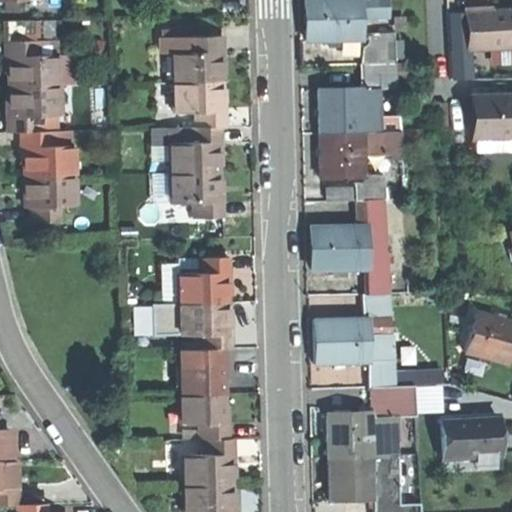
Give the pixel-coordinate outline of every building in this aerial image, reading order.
[(304,41),(357,40),(357,19),(385,19),(384,0),(302,0),(303,19),(304,41)] [(466,13),(468,50),(491,48),(511,47),(511,10),(489,11),(466,13)] [(34,34),(38,34),(38,21),(3,22),(3,35),(34,34)] [(357,52),(358,66),(395,65),(392,32),(363,33),(364,44),(357,52)] [(158,51),(170,50),(193,50),(193,35),(190,35),(160,36),(158,36),(158,51)] [(224,35),(193,35),(193,50),(170,50),(170,82),(220,81),(220,63),(220,51),(224,51),(224,35)] [(9,86),(56,85),(55,55),(35,56),(34,41),(3,42),(4,58),(8,58),(9,70),(9,86)] [(55,41),(34,41),(35,56),(55,55),(55,41)] [(511,62),(511,47),(491,48),(492,63),(511,62)] [(452,80),(471,79),(470,55),(459,56),(459,51),(450,51),(452,80)] [(73,55),(55,55),(56,85),(74,85),(73,55)] [(358,66),(359,89),(360,133),(378,132),(378,118),(377,90),(396,90),(396,86),(395,70),(395,65),(358,66)] [(410,70),(395,70),(396,86),(411,86),(410,70)] [(220,97),(220,81),(170,82),(171,113),(195,113),(195,127),(222,127),(225,126),(225,110),(220,111),(220,97)] [(57,116),(56,85),(9,86),(9,104),(10,118),(6,118),(6,132),(19,132),(37,132),(37,116),(57,116)] [(316,114),(317,134),(360,133),(359,89),(316,91),(316,114)] [(473,97),(475,139),(511,138),(511,95),(495,96),(473,97)] [(432,103),(433,130),(446,129),(445,103),(432,103)] [(397,117),(378,118),(378,132),(398,131),(397,117)] [(222,143),(222,127),(195,127),(188,127),(189,143),(168,144),(169,172),(218,171),(218,155),(218,143),(222,143)] [(49,131),(37,132),(19,132),(19,148),(23,148),(23,160),(24,177),(72,175),(71,147),(49,147),(49,131)] [(378,132),(360,133),(361,154),(399,153),(398,131),(378,132)] [(319,176),(362,175),(361,154),(360,133),(317,134),(318,156),(319,176)] [(219,188),(218,171),(169,172),(169,178),(169,201),(169,203),(191,202),(191,217),(224,217),(223,201),(219,201),(219,188)] [(73,206),(72,175),(24,177),(24,194),(24,208),(30,208),(30,224),(60,223),(59,206),(73,206)] [(324,202),(353,201),(384,200),(383,175),(370,176),(371,183),(361,183),(361,188),(323,189),(324,202)] [(151,201),(169,201),(169,178),(151,179),(151,201)] [(353,201),(354,225),(362,225),(385,225),(384,200),(353,201)] [(309,271),(363,269),(363,249),(362,225),(354,225),(308,227),(308,249),(309,271)] [(385,225),(362,225),(363,249),(386,248),(385,225)] [(386,248),(363,249),(363,269),(364,294),(387,293),(386,248)] [(175,272),(176,303),(226,302),(226,286),(226,271),(230,270),(230,255),(197,256),(198,271),(175,272)] [(359,294),(360,319),(365,318),(388,318),(387,293),(364,294),(359,294)] [(200,333),(200,348),(227,348),(232,348),(232,332),(227,332),(227,319),(226,302),(176,303),(177,334),(200,333)] [(466,353),(509,363),(511,348),(511,320),(475,312),(466,353)] [(311,365),(363,363),(367,363),(366,336),(365,318),(360,319),(310,320),(310,342),(311,365)] [(388,318),(365,318),(366,336),(375,335),(389,335),(388,318)] [(364,388),(368,388),(390,388),(389,335),(375,335),(376,363),(367,363),(363,363),(364,388)] [(176,365),(177,395),(225,393),(224,376),(224,363),(227,363),(227,348),(200,348),(195,349),(196,364),(176,365)] [(368,388),(368,414),(369,441),(397,440),(396,387),(390,388),(368,388)] [(415,387),(396,387),(397,440),(398,455),(417,455),(415,387)] [(198,439),(202,439),(230,438),(230,423),(226,423),(225,410),(225,393),(177,395),(178,425),(197,424),(198,439)] [(325,437),(326,458),(370,456),(369,441),(368,414),(324,415),(325,437)] [(0,460),(12,460),(11,446),(11,431),(2,431),(2,415),(0,415),(0,460)] [(495,415),(439,421),(443,460),(475,457),(493,455),(499,454),(497,435),(495,415)] [(180,455),(181,485),(231,484),(230,467),(230,453),(234,453),(233,438),(230,438),(202,439),(203,454),(180,455)] [(369,441),(370,456),(398,455),(397,440),(369,441)] [(398,455),(370,456),(370,474),(398,473),(398,455)] [(494,467),(493,455),(475,457),(476,469),(494,467)] [(327,501),(371,499),(370,474),(370,456),(326,458),(326,481),(327,501)] [(0,505),(17,505),(21,505),(21,489),(16,489),(16,475),(16,460),(12,460),(0,460),(0,505)] [(371,499),(371,511),(399,511),(399,505),(398,473),(370,474),(371,499)] [(231,511),(231,502),(231,484),(181,485),(182,511),(231,511)]
